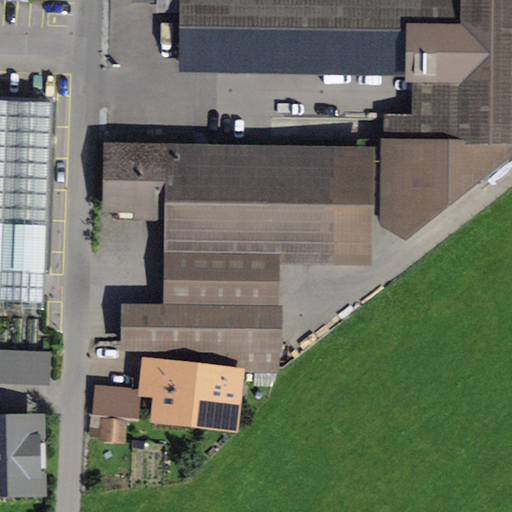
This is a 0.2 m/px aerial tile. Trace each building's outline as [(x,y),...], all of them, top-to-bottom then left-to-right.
[(388,114),(387,141),(511,142),(511,0),(184,0),(184,73),(417,75),(416,114),(388,114)] [(52,104),(0,101),(0,271),(45,273),(52,104)] [(409,239),(511,160),(511,142),(387,141),(387,227),(409,239)] [(379,265),(380,145),(108,144),(108,213),(138,214),(138,222),(169,222),(169,303),(287,303),(287,265),(379,265)] [(126,350),(204,350),(204,363),(248,367),(248,373),(282,373),(282,350),(286,350),(287,303),(169,303),(126,303),(126,350)] [(0,380),(42,382),(43,354),(0,352),(0,380)] [(248,373),(248,367),(204,363),(146,357),(142,396),(157,397),(155,421),(242,430),(248,373)] [(36,482),(35,424),(0,424),(0,490),(11,490),(11,483),(36,482)]
